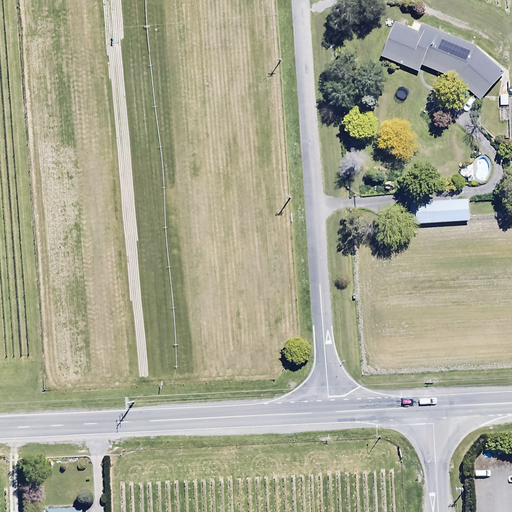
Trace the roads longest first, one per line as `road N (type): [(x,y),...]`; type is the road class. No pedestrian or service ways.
road 1 (unclassified): [(327,412),(298,0)]
road 2 (tertiary): [(0,429),(327,412)]
